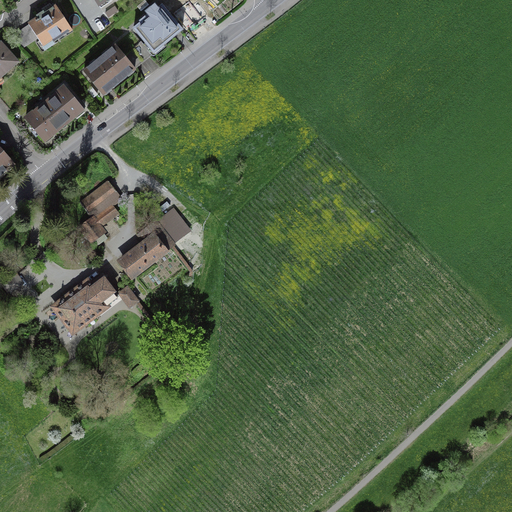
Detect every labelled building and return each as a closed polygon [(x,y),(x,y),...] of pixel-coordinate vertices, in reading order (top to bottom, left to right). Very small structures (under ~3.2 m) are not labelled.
[(95,0),(101,8),(109,3),(108,1),(108,0),(95,0)] [(182,30),(162,5),(158,8),(155,4),(150,8),(146,12),(148,15),(140,21),(141,23),(133,29),(145,43),(143,45),(141,42),(132,49),(143,62),(151,55),(147,50),(149,48),(152,51),(162,43),(163,46),(182,30)] [(29,24),(29,25),(14,35),(23,48),(38,38),(43,46),(53,40),(54,42),(71,30),(56,6),(44,14),(43,12),(40,14),(37,16),(38,18),(29,24)] [(196,21),(199,19),(189,6),(183,11),(193,24),(196,21)] [(190,26),(193,24),(183,11),(177,15),(187,29),(190,26)] [(1,45),(0,45),(0,75),(16,62),(8,53),(1,45)] [(143,62),(132,49),(124,56),(115,45),(100,58),(84,71),(103,95),(135,69),(134,69),(143,62)] [(7,85),(0,91),(0,99),(3,103),(12,113),(23,104),(7,85)] [(44,142),(83,110),(64,87),(45,102),(25,118),(44,142)] [(4,151),(0,147),(0,175),(14,163),(4,151)] [(113,205),(113,206),(115,205),(114,204),(121,198),(115,190),(108,181),(80,202),(92,219),(92,218),(93,220),(113,205)] [(103,232),(99,226),(108,219),(118,213),(113,206),(113,205),(98,216),(93,220),(92,218),(92,219),(82,226),(92,241),(103,232)] [(138,244),(118,259),(133,279),(172,251),(171,249),(176,246),(194,233),(177,210),(161,221),(146,232),(148,235),(147,236),(148,237),(138,244)] [(70,289),(49,304),(73,336),(112,307),(110,305),(121,297),(101,271),(91,279),(88,275),(70,289)] [(15,276),(5,283),(11,291),(16,288),(21,284),(15,276)] [(127,292),(123,296),(134,312),(144,304),(133,289),(127,292)]
